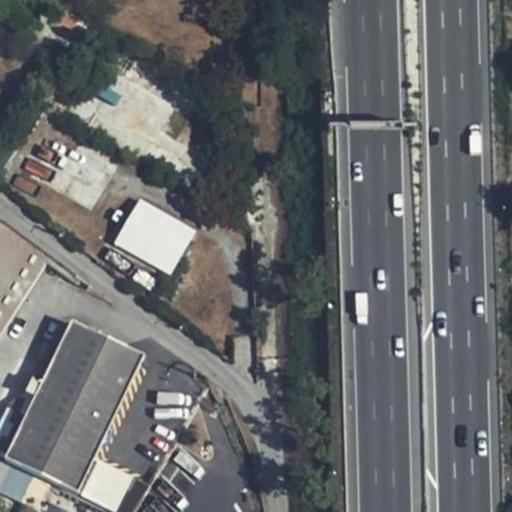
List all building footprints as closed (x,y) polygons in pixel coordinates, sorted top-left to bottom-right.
[(73,55),(91,27),(63,9),(45,36),(52,42),(47,48),(53,52),(49,57),(62,66),(70,54),(73,55)] [(174,105),(187,82),(118,41),(104,64),(119,72),(95,110),(136,135),(158,96),(174,105)] [(44,53),(49,57),(53,52),(47,48),(44,53)] [(119,72),(104,64),(73,93),(61,112),(192,193),(204,175),(150,142),(136,135),(95,110),(119,72)] [(205,92),(187,82),(174,105),(190,115),(205,92)] [(272,122),(284,121),(285,95),(273,96),(272,122)] [(150,142),(174,105),(158,96),(136,135),(150,142)] [(45,157),(58,138),(64,128),(46,117),(26,146),(45,157)] [(64,128),(58,138),(106,168),(113,158),(64,128)] [(1,183),(51,218),(62,202),(73,186),(22,151),(1,183)] [(113,158),(106,168),(98,180),(118,193),(135,204),(141,195),(163,211),(166,206),(173,195),(113,158)] [(118,193),(98,180),(80,208),(100,220),(118,193)] [(135,254),(163,211),(141,195),(135,204),(118,193),(100,220),(117,232),(113,238),(135,254)] [(213,219),(173,195),(166,206),(206,232),(213,219)] [(62,202),(51,218),(50,221),(68,234),(82,216),(62,202)] [(3,463),(35,479),(36,476),(77,496),(142,358),(70,323),(3,463)] [(3,463),(0,461),(0,475),(30,490),(35,479),(3,463)] [(30,490),(0,475),(0,493),(23,505),(30,490)]
